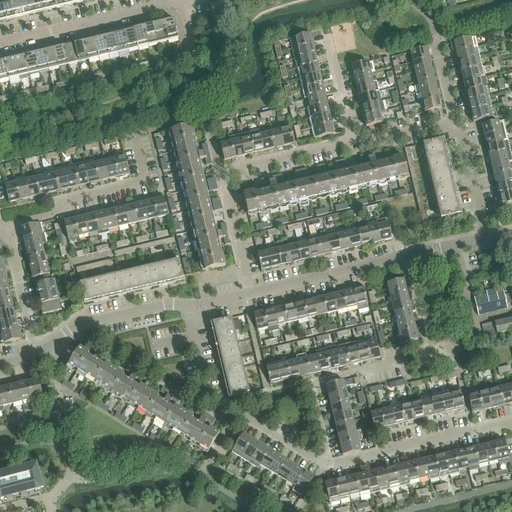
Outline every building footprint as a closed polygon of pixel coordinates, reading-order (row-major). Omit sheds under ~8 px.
[(11,0),(8,0),(1,2),(6,21),(16,19),(11,0)] [(21,0),(11,0),(16,19),(26,16),(21,0)] [(21,0),(26,16),(35,14),(32,0),(21,0)] [(42,0),(32,0),(35,14),(45,12),(42,0)] [(53,0),(42,0),(45,12),(55,9),(53,0)] [(63,0),(53,0),(55,9),(65,7),(63,0)] [(174,20),(164,23),(168,42),(178,39),(174,20)] [(164,23),(153,25),(158,44),(168,42),(164,23)] [(153,25),(144,27),(148,46),(158,44),(153,25)] [(144,27),(134,30),(138,49),(148,46),(144,27)] [(134,30),(124,32),(128,51),(138,49),(134,30)] [(124,32),(114,35),(118,53),(128,51),(124,32)] [(114,35),(104,37),(108,56),(118,53),(114,35)] [(310,35),(290,40),(293,50),(313,45),(310,35)] [(104,37),(94,39),(99,58),(108,56),(104,37)] [(475,37),(450,43),(452,51),(456,50),(456,53),(478,48),(475,37)] [(94,39),(84,42),(89,60),(99,58),(94,39)] [(84,42),(74,44),(79,63),(89,60),(84,42)] [(74,44),(64,46),(69,65),(79,63),(74,44)] [(313,45),(293,50),(295,60),(315,55),(313,45)] [(64,46),(54,49),(59,68),(69,65),(64,46)] [(478,48),(456,53),(459,63),(480,58),(478,48)] [(54,49),(44,51),(49,70),(59,68),(54,49)] [(411,53),(413,63),(429,59),(427,49),(411,53)] [(44,51),(34,53),(39,72),(49,70),(44,51)] [(40,76),(39,72),(34,53),(24,56),(30,79),(40,76)] [(315,55),(295,60),(297,70),(317,65),(315,55)] [(24,56),(14,58),(19,77),(20,81),(30,79),(24,56)] [(14,58),(5,61),(9,79),(19,77),(14,58)] [(480,58),(459,63),(461,73),(482,68),(480,58)] [(429,59),(413,63),(415,73),(432,69),(429,59)] [(5,61),(0,61),(0,81),(9,79),(5,61)] [(368,63),(352,67),(354,77),(370,74),(375,72),(372,62),(368,63)] [(317,65),(297,70),(300,80),(320,75),(317,65)] [(482,68),(461,73),(464,83),(485,78),(482,68)] [(415,73),(418,83),(434,79),(432,69),(415,73)] [(373,83),(370,74),(354,77),(357,87),(373,83)] [(320,75),(300,80),(302,90),(322,85),(320,75)] [(485,78),(464,83),(466,93),(487,88),(485,78)] [(418,83),(420,93),(436,89),(434,79),(418,83)] [(373,83),(357,87),(359,97),(379,92),(376,82),(373,83)] [(322,85),(302,90),(304,100),(308,99),(324,95),(322,85)] [(487,88),(466,93),(467,96),(463,97),(464,104),(468,103),(489,98),(487,88)] [(420,93),(423,103),(439,99),(436,89),(420,93)] [(379,92),(359,97),(361,107),(378,103),(381,103),(379,92)] [(324,95),(308,99),(311,109),(327,105),(324,95)] [(489,98),(468,103),(471,112),(492,107),(489,98)] [(439,99),(423,103),(425,114),(441,110),(439,99)] [(378,103),(361,107),(364,117),(380,113),(378,103)] [(311,109),(307,109),(309,119),(329,115),(327,105),(311,109)] [(492,107),(471,112),(473,123),(489,119),(494,118),(492,107)] [(380,113),(364,117),(366,127),(382,124),(380,113)] [(329,115),(309,119),(311,129),(331,125),(329,115)] [(503,122),(503,121),(498,123),(498,122),(482,126),(485,137),(506,132),(503,122)] [(331,125),(311,129),(314,140),(334,135),(331,125)] [(207,144),(201,146),(203,153),(198,154),(194,138),(195,138),(192,127),(172,132),(205,272),(226,267),(223,256),(222,256),(218,240),(223,238),(225,246),(230,245),(226,224),(220,225),(222,232),(217,234),(199,160),(205,159),(206,166),(212,165),(207,144)] [(280,131),(284,147),(295,144),(291,128),(280,131)] [(259,131),(249,133),(254,154),(264,152),(260,135),(260,136),(259,131)] [(280,131),(270,133),(274,149),(284,147),(280,131)] [(506,132),(485,137),(487,146),(508,142),(506,132)] [(249,133),(239,135),(244,156),(254,154),(249,133)] [(270,133),(260,135),(264,152),(274,149),(270,133)] [(239,135),(229,138),(231,143),(234,159),(244,156),(239,135)] [(423,145),(429,170),(448,165),(442,140),(423,145)] [(508,142),(487,146),(489,156),(510,151),(508,142)] [(231,143),(220,145),(224,161),(234,159),(231,143)] [(511,158),(510,151),(489,156),(492,166),(511,161),(511,158)] [(375,159),(382,157),(381,152),(360,157),(361,162),(369,160),(370,165),(286,185),(277,187),(277,188),(276,182),(283,181),(282,175),(261,180),(262,185),(269,184),(271,189),(254,193),(254,192),(243,195),(248,215),(408,177),(403,157),(392,159),(392,160),(376,164),(375,159)] [(115,160),(119,177),(129,175),(124,153),(114,156),(115,160)] [(115,160),(105,162),(109,180),(119,177),(115,160)] [(346,160),(335,163),(337,171),(348,168),(346,160)] [(99,182),(95,164),(94,161),(84,163),(89,184),(99,182)] [(511,161),(492,166),(494,176),(511,171),(511,161)] [(105,162),(95,164),(99,182),(109,180),(105,162)] [(84,163),(74,165),(79,187),(89,184),(84,163)] [(74,165),(64,168),(69,189),(79,187),(74,165)] [(325,165),(317,167),(319,175),(327,173),(325,165)] [(448,165),(429,170),(435,195),(454,190),(448,165)] [(64,168),(54,170),(59,192),(69,189),(64,168)] [(307,169),(295,172),(297,180),(309,177),(307,169)] [(54,170),(44,172),(45,176),(49,194),(59,192),(54,170)] [(511,171),(494,176),(496,186),(511,182),(511,171)] [(45,176),(35,179),(40,196),(49,194),(45,176)] [(24,177),(15,179),(16,183),(15,183),(20,201),(30,199),(25,181),(24,177)] [(35,179),(25,181),(30,199),(40,196),(35,179)] [(215,179),(207,181),(209,192),(218,190),(215,179)] [(511,182),(496,186),(499,196),(511,192),(511,182)] [(15,183),(5,186),(9,204),(20,201),(15,183)] [(454,190),(435,195),(441,220),(460,215),(454,190)] [(499,199),(495,200),(497,207),(511,204),(511,192),(499,196),(499,199)] [(154,201),(158,219),(169,216),(164,198),(154,201)] [(220,199),(211,201),(214,212),(222,210),(220,199)] [(154,219),(155,222),(154,222),(155,229),(154,229),(157,239),(163,238),(161,233),(158,219),(154,201),(144,203),(148,221),(154,219)] [(144,203),(134,205),(138,223),(148,221),(144,203)] [(134,205),(124,208),(128,226),(138,223),(134,205)] [(124,208),(114,210),(118,228),(128,226),(124,208)] [(114,210),(104,213),(108,230),(118,228),(114,210)] [(104,213),(94,215),(99,233),(98,233),(99,237),(109,234),(108,230),(104,213)] [(94,215),(84,217),(89,235),(98,233),(99,233),(94,215)] [(84,217),(74,220),(79,237),(89,235),(84,217)] [(74,220),(64,222),(68,240),(79,237),(74,220)] [(376,222),(366,225),(371,245),(381,242),(377,226),(376,222)] [(41,224),(21,228),(24,239),(44,234),(41,224)] [(377,226),(381,242),(392,240),(388,224),(377,226)] [(356,227),(357,231),(361,247),(371,245),(366,225),(356,227)] [(351,249),(347,233),(346,229),(336,232),(337,236),(341,252),(351,249)] [(357,231),(347,233),(351,249),(361,247),(357,231)] [(44,234),(24,239),(26,249),(42,245),(47,244),(45,234),(44,234)] [(316,235),(307,238),(308,243),(312,259),(321,256),(318,240),(316,235)] [(337,236),(328,238),(331,254),(341,252),(337,236)] [(328,238),(318,240),(321,256),(331,254),(328,238)] [(308,243),(298,245),(302,261),(312,259),(308,243)] [(42,245),(26,249),(28,259),(45,255),(42,245)] [(298,245),(288,247),(292,264),(302,261),(298,245)] [(288,247),(278,250),(282,266),(292,264),(288,247)] [(278,250),(268,252),(272,268),(282,266),(278,250)] [(268,252),(257,255),(261,271),(272,268),(268,252)] [(45,255),(28,259),(31,269),(47,265),(45,255)] [(179,261),(154,267),(159,285),(184,280),(179,261)] [(47,265),(31,269),(33,279),(49,275),(47,265)] [(154,267),(130,272),(134,291),(159,285),(154,267)] [(130,272),(105,278),(109,297),(134,291),(130,272)] [(39,284),(35,285),(38,295),(57,291),(55,280),(51,281),(50,277),(38,280),(39,284)] [(105,278),(80,284),(84,303),(109,297),(105,278)] [(6,280),(0,281),(0,292),(9,290),(6,280)] [(404,280),(387,284),(390,295),(406,291),(404,280)] [(353,291),(357,307),(368,305),(364,289),(353,291)] [(9,290),(0,292),(0,302),(11,300),(9,290)] [(57,291),(38,295),(40,305),(59,301),(57,291)] [(353,291),(343,293),(347,310),(357,307),(353,291)] [(406,291),(390,295),(392,304),(408,301),(406,291)] [(508,310),(506,305),(511,303),(511,294),(504,297),(503,291),(474,298),(478,317),(508,310)] [(343,293),(333,296),(337,312),(347,310),(343,293)] [(333,296),(324,298),(327,314),(337,312),(333,296)] [(324,298),(314,300),(317,317),(327,314),(324,298)] [(11,300),(0,302),(0,313),(14,310),(11,300)] [(314,300),(304,303),(308,319),(317,317),(314,300)] [(59,301),(40,305),(42,316),(62,311),(59,301)] [(408,301),(392,304),(395,314),(411,311),(408,301)] [(304,303),(294,305),(298,321),(308,319),(304,303)] [(294,305),(284,307),(288,324),(298,321),(294,305)] [(284,307),(274,310),(278,326),(288,324),(284,307)] [(0,323),(16,320),(14,310),(0,313),(0,323)] [(274,310),(264,312),(268,328),(278,326),(274,310)] [(411,311),(395,314),(397,324),(413,320),(411,311)] [(264,312),(253,315),(257,331),(268,328),(264,312)] [(497,335),(511,331),(511,318),(482,326),(485,340),(497,337),(497,335)] [(213,323),(219,348),(238,344),(232,319),(213,323)] [(16,320),(0,323),(0,324),(2,334),(18,330),(16,320)] [(397,324),(399,331),(396,332),(397,334),(399,334),(416,330),(413,320),(397,324)] [(18,330),(2,334),(5,344),(21,340),(18,330)] [(416,330),(399,334),(402,345),(418,341),(416,330)] [(355,342),(345,345),(350,366),(360,363),(356,347),(355,342)] [(366,345),(370,361),(380,358),(377,342),(366,345)] [(244,369),(238,344),(219,348),(225,373),(244,369)] [(80,348),(69,366),(104,387),(115,370),(107,365),(107,366),(105,365),(106,364),(100,361),(103,357),(109,361),(112,356),(94,345),(91,350),(97,354),(95,357),(89,354),(89,355),(87,354),(88,353),(80,348)] [(345,345),(335,347),(340,368),(350,366),(345,345)] [(366,345),(356,347),(360,363),(370,361),(366,345)] [(335,347),(325,349),(330,370),(340,368),(335,347)] [(325,349),(315,352),(316,357),(320,373),(330,370),(325,349)] [(305,354),(296,357),(297,361),(300,377),(310,375),(307,359),(305,354)] [(316,357),(307,359),(310,375),(320,373),(316,357)] [(276,361),(277,366),(281,382),(291,380),(287,364),(286,359),(276,361)] [(265,364),(266,368),(270,385),(281,382),(277,366),(276,361),(265,364)] [(287,364),(291,380),(300,377),(297,361),(287,364)] [(126,371),(132,375),(130,379),(124,375),(124,376),(122,375),(123,375),(115,370),(104,387),(139,409),(150,391),(142,386),(142,387),(140,386),(140,385),(135,382),(137,378),(144,382),(146,378),(128,366),(126,371)] [(250,394),(244,369),(225,373),(231,398),(250,394)] [(39,380),(28,382),(32,400),(43,397),(39,380)] [(344,381),(326,386),(329,396),(346,392),(344,381)] [(28,382),(18,385),(22,402),(32,400),(28,382)] [(511,404),(511,402),(508,387),(507,383),(497,385),(498,389),(502,407),(511,404)] [(18,385),(8,387),(13,405),(22,402),(18,385)] [(8,387),(0,389),(0,395),(3,407),(13,405),(8,387)] [(157,396),(150,391),(139,409),(174,431),(185,413),(177,408),(176,408),(175,407),(170,404),(172,400),(178,404),(181,399),(163,388),(160,392),(167,396),(164,400),(159,397),(158,397),(157,396)] [(460,389),(449,391),(450,395),(454,411),(465,409),(460,389)] [(498,389),(488,391),(493,409),(502,407),(498,389)] [(440,394),(441,398),(444,414),(454,411),(450,395),(449,391),(440,394)] [(483,411),(478,394),(478,391),(467,393),(472,414),(483,411)] [(488,391),(478,394),(483,411),(493,409),(488,391)] [(346,392),(329,396),(331,406),(349,402),(346,392)] [(440,394),(430,396),(434,416),(444,414),(441,398),(440,394)] [(430,396),(420,398),(421,402),(424,418),(434,416),(430,396)] [(349,402),(331,406),(333,416),(351,412),(349,402)] [(421,402),(411,405),(415,421),(424,418),(421,402)] [(400,403),(390,405),(391,409),(395,426),(405,423),(401,407),(400,403)] [(415,421),(411,405),(401,407),(405,423),(415,421)] [(193,419),(192,418),(192,417),(185,413),(174,431),(209,452),(220,434),(211,429),(211,430),(209,429),(210,428),(204,425),(207,421),(213,425),(216,420),(198,409),(195,414),(201,418),(199,422),(193,418),(193,419)] [(391,409),(381,412),(385,428),(395,426),(391,409)] [(351,412),(333,416),(336,426),(353,422),(351,412)] [(381,412),(370,414),(374,430),(385,428),(381,412)] [(353,422),(336,426),(338,436),(356,432),(353,422)] [(356,432),(338,436),(340,446),(358,442),(362,441),(360,431),(356,432)] [(243,434),(234,450),(232,453),(241,459),(243,455),(252,440),(243,434)] [(252,440),(243,455),(241,459),(249,464),(261,445),(252,440)] [(494,443),(498,461),(499,465),(510,463),(504,441),(494,443)] [(358,442),(340,446),(343,456),(361,452),(358,442)] [(494,443),(484,446),(488,464),(498,461),(494,443)] [(261,445),(249,464),(258,469),(260,466),(270,450),(261,445)] [(484,446),(474,448),(478,466),(488,464),(484,446)] [(474,448),(464,451),(468,468),(478,466),(474,448)] [(270,450),(260,466),(269,471),(278,456),(270,450)] [(464,451),(454,453),(459,471),(468,468),(464,451)] [(454,453),(444,455),(449,476),(459,474),(459,471),(454,453)] [(444,455),(434,458),(439,478),(449,476),(444,455)] [(278,456),(269,471),(278,477),(287,461),(278,456)] [(434,458),(425,460),(429,478),(429,481),(439,478),(434,458)] [(425,460),(415,462),(419,480),(429,478),(425,460)] [(287,461),(278,477),(286,482),(296,467),(287,461)] [(420,483),(419,480),(415,462),(405,465),(410,485),(420,483)] [(405,465),(395,467),(400,488),(410,485),(405,465)] [(37,467),(0,476),(0,503),(1,504),(0,501),(0,499),(43,488),(37,467)] [(296,467),(286,482),(295,487),(304,472),(296,467)] [(395,467),(385,469),(390,490),(400,488),(395,467)] [(385,469),(375,472),(380,493),(390,490),(385,469)] [(301,497),(300,498),(301,498),(314,478),(304,472),(295,487),(292,492),(301,497)] [(375,472),(365,474),(370,495),(380,493),(375,472)] [(365,474),(355,476),(359,494),(360,497),(370,495),(365,474)] [(350,496),(359,494),(355,476),(345,479),(349,496),(350,496)] [(339,499),(340,501),(350,499),(350,496),(349,496),(345,479),(335,481),(339,499)] [(339,499),(335,481),(325,484),(330,505),(330,504),(340,502),(340,503),(341,502),(340,501),(339,499)]
